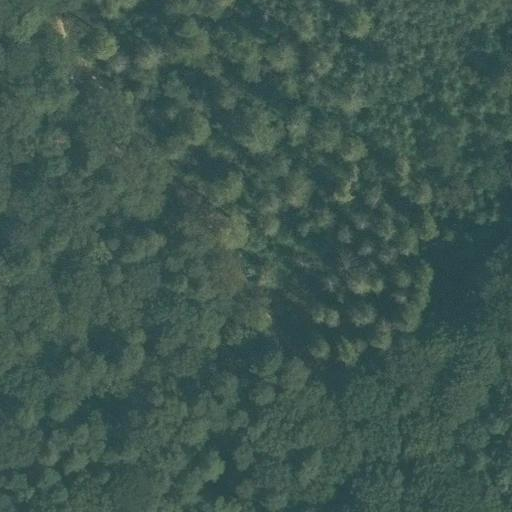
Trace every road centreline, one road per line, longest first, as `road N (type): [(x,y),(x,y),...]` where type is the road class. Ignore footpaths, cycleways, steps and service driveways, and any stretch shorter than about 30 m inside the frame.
road 1 (track): [(487,308),(409,339),(355,379),(322,376),(136,139)]
road 2 (track): [(0,251),(65,189),(136,139)]
road 3 (track): [(136,139),(53,29),(50,0)]
road 4 (track): [(487,308),(511,457)]
